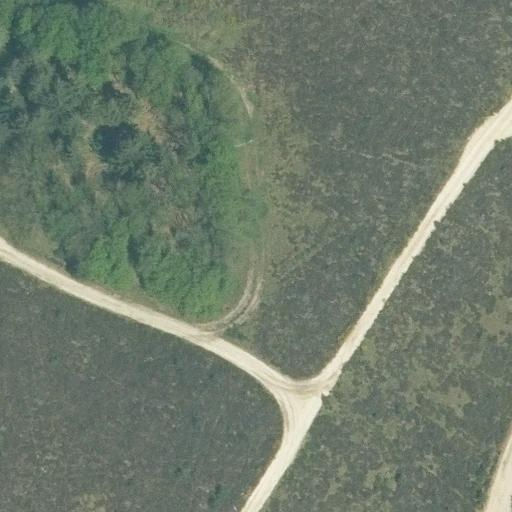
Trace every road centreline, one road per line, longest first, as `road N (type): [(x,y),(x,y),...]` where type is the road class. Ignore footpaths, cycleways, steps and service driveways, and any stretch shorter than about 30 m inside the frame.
road 1 (track): [(250,511),(401,267),(511,114)]
road 2 (track): [(0,252),(220,349),(311,409)]
